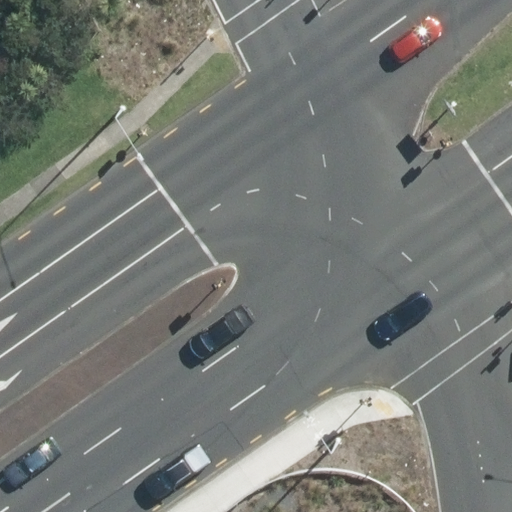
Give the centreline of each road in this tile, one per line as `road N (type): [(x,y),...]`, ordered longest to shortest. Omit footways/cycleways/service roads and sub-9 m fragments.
road 1 (primary): [(415,252),(50,511)]
road 2 (primary): [(0,315),(318,90)]
road 3 (motorway): [(415,252),(470,371),(493,511)]
road 4 (motorway): [(318,90),(415,252)]
road 5 (primary): [(318,90),(441,0)]
